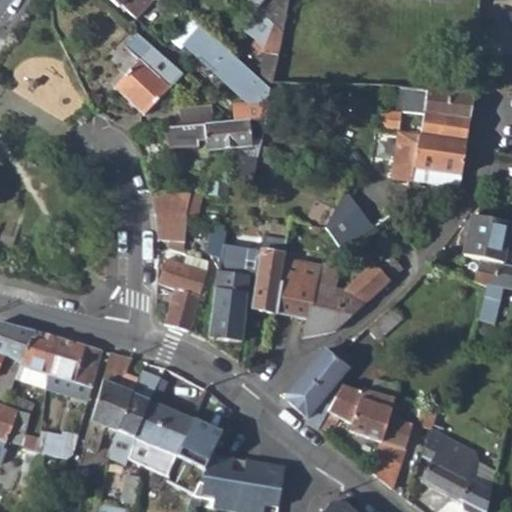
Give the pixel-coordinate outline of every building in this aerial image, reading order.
[(108,0),(117,8),(119,6),(120,6),(134,20),(152,0),(154,0),(157,3),(159,0),(108,0)] [(245,0),(261,14),(282,33),(288,0),(245,0)] [(261,14),(243,32),(254,43),(250,46),(261,57),(259,80),(272,91),(282,33),(261,14)] [(232,105),(232,121),(267,119),(272,91),(259,80),(199,25),(183,42),(251,104),(232,105)] [(136,60),(111,86),(142,114),(179,74),(133,32),(121,46),(136,60)] [(423,116),(468,123),(472,95),(428,88),(425,87),(422,89),(406,87),(398,86),(397,95),(405,96),(402,113),(423,116)] [(209,104),(178,109),(180,126),(212,121),(209,104)] [(382,111),(380,128),(398,130),(401,113),(382,111)] [(423,116),(420,134),(466,143),(468,123),(423,116)] [(165,130),(135,134),(142,160),(170,152),(197,150),(196,142),(204,142),(205,150),(250,147),(250,137),(264,135),(267,119),(232,121),(165,130)] [(398,130),(391,177),(459,187),(466,143),(420,134),(398,130)] [(262,147),(259,161),(270,163),(273,150),(262,147)] [(325,229),(341,252),(371,229),(345,192),(325,229)] [(190,197),(155,196),(155,211),(186,218),(190,197)] [(190,197),(186,218),(190,218),(198,220),(203,196),(196,196),(190,197)] [(186,218),(155,211),(156,238),(168,241),(183,245),(190,218),(186,218)] [(469,217),(460,256),(480,261),(499,265),(508,226),(469,217)] [(215,248),(213,257),(223,258),(225,246),(229,227),(219,225),(215,248)] [(168,241),(166,250),(181,255),(183,245),(168,241)] [(263,243),(261,251),(285,256),(286,248),(263,243)] [(221,269),(220,272),(248,277),(249,265),(232,263),(234,248),(225,246),(223,258),(221,269)] [(261,251),(252,309),(277,315),(282,282),(285,256),(261,251)] [(184,256),(180,266),(205,275),(205,263),(184,256)] [(306,321),(301,340),(338,331),(401,269),(389,256),(375,268),(372,265),(343,293),(334,289),(339,270),(322,266),(306,321)] [(165,260),(158,282),(198,296),(206,275),(205,275),(180,266),(165,260)] [(480,261),(476,273),(492,276),(490,285),(498,288),(511,290),(511,267),(499,265),(480,261)] [(282,282),(277,315),(306,321),(322,266),(302,262),(295,285),(282,282)] [(219,280),(217,289),(246,295),(248,277),(220,272),(219,280)] [(476,273),(474,285),(485,291),(483,298),(495,302),(498,288),(490,285),(492,276),(476,273)] [(158,282),(156,282),(156,291),(167,294),(161,325),(188,332),(198,296),(158,282)] [(217,289),(212,315),(244,320),(246,295),(217,289)] [(483,298),(477,322),(489,326),(495,302),(483,298)] [(209,328),(207,338),(240,344),(244,320),(212,315),(209,328)] [(0,324),(0,369),(1,368),(6,358),(22,365),(35,334),(0,324)] [(22,365),(21,368),(48,376),(57,340),(35,334),(22,365)] [(57,340),(48,376),(91,389),(102,352),(57,340)] [(321,352),(285,395),(285,400),(317,430),(327,411),(340,385),(335,384),(347,369),(324,350),(321,352)] [(109,353),(80,456),(94,461),(99,440),(103,428),(115,432),(132,395),(138,382),(125,376),(132,360),(109,353)] [(6,358),(1,368),(5,370),(18,376),(21,368),(22,365),(6,358)] [(18,376),(15,381),(46,391),(48,376),(21,368),(18,376)] [(5,370),(0,382),(0,393),(8,397),(10,395),(15,381),(18,376),(5,370)] [(138,382),(132,395),(140,398),(150,375),(143,372),(138,382)] [(370,372),(364,392),(369,393),(372,394),(394,400),(399,381),(370,372)] [(109,453),(107,460),(114,461),(116,456),(127,461),(152,400),(160,379),(150,375),(140,398),(132,395),(115,432),(111,444),(109,453)] [(340,385),(327,411),(350,424),(360,402),(362,396),(364,392),(340,385)] [(0,439),(6,442),(10,434),(24,440),(25,437),(30,416),(4,407),(8,397),(0,393),(0,439)] [(350,424),(347,431),(379,443),(387,418),(394,400),(372,394),(370,400),(378,406),(377,407),(360,402),(350,424)] [(152,400),(127,461),(137,465),(141,454),(144,445),(160,452),(156,461),(162,463),(161,465),(165,467),(163,472),(169,475),(173,461),(192,420),(152,400)] [(434,420),(433,425),(444,429),(449,415),(438,412),(434,420)] [(376,449),(369,472),(391,490),(412,428),(387,418),(379,443),(376,449)] [(169,475),(167,481),(182,488),(191,468),(202,473),(211,455),(222,434),(192,420),(173,461),(169,475)] [(103,428),(99,440),(111,444),(115,432),(103,428)] [(347,431),(344,438),(376,449),(379,443),(347,431)] [(431,461),(419,483),(460,504),(461,511),(476,511),(477,511),(483,511),(489,491),(465,478),(474,460),(472,452),(430,432),(422,457),(431,461)] [(24,440),(22,450),(36,453),(39,441),(25,437),(24,440)] [(39,441),(36,453),(66,460),(72,453),(67,452),(68,447),(39,441)] [(144,445),(141,454),(156,461),(160,452),(144,445)] [(202,473),(191,495),(211,497),(209,508),(234,511),(242,461),(211,455),(202,473)] [(242,461),(234,511),(235,511),(257,511),(260,504),(275,507),(282,467),(242,461)] [(126,477),(121,503),(135,506),(140,480),(126,477)] [(167,490),(158,508),(166,511),(171,511),(179,497),(167,490)]
